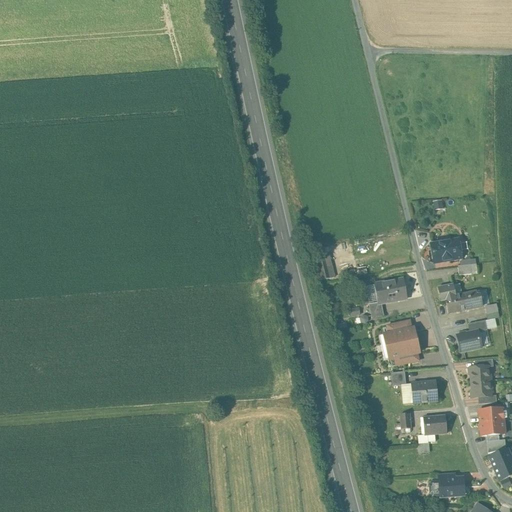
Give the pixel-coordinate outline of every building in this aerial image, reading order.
[(461,259),(458,239),(430,244),(434,264),(461,259)] [(333,244),(334,254),(347,252),(346,242),(333,244)] [(328,255),(316,258),(319,270),(332,267),(331,266),(328,255)] [(470,265),(458,266),(459,276),(471,275),(470,265)] [(319,270),(322,280),(329,278),(329,279),(334,277),(332,267),(319,270)] [(403,280),(374,285),(374,286),(366,288),(369,305),(378,304),(378,305),(381,304),(406,300),(403,280)] [(453,286),(438,289),(441,302),(445,301),(445,299),(455,297),(453,286)] [(476,292),(461,295),(464,311),(482,307),(480,297),(477,297),(476,292)] [(455,297),(445,299),(445,301),(448,314),(464,311),(461,295),(455,297)] [(369,305),(369,306),(371,319),(383,317),(381,304),(378,305),(378,304),(369,305)] [(496,304),(484,307),(486,315),(498,312),(496,304)] [(485,321),(467,325),(469,334),(477,332),(477,333),(487,331),(485,321)] [(409,323),(383,329),(384,336),(378,338),(381,350),(416,342),(414,332),(411,333),(409,323)] [(469,334),(457,337),(460,353),(481,348),(477,333),(477,332),(469,334)] [(416,342),(381,350),(384,362),(390,361),(391,368),(417,362),(415,353),(418,352),(416,342)] [(492,360),(474,362),(475,369),(488,368),(493,368),(492,360)] [(475,369),(468,369),(468,375),(470,376),(471,383),(491,381),(490,373),(488,372),(488,368),(475,369)] [(404,373),(390,375),(392,388),(405,387),(404,373)] [(491,381),(471,383),(472,390),(470,392),(470,399),(478,399),(490,397),(490,391),(492,389),(491,381)] [(435,383),(410,385),(412,404),(437,402),(435,383)] [(490,397),(478,399),(478,406),(496,404),(496,396),(490,397)] [(502,409),(478,412),(479,424),(503,422),(502,409)] [(409,416),(399,417),(401,431),(411,430),(409,416)] [(444,418),(422,420),(424,437),(424,438),(427,437),(427,445),(428,444),(435,444),(434,437),(446,436),(444,418)] [(503,422),(479,424),(481,437),(486,437),(498,436),(505,435),(503,422)] [(424,437),(417,438),(418,449),(417,449),(418,455),(428,454),(428,444),(427,445),(427,437),(424,438),(424,437)] [(511,462),(507,451),(489,459),(494,471),(511,462)] [(511,462),(494,471),(499,483),(511,476),(511,462)] [(439,483),(438,483),(436,483),(430,484),(431,487),(429,487),(429,496),(431,496),(431,499),(434,498),(439,498),(439,499),(463,497),(463,489),(462,481),(455,481),(439,483)]
